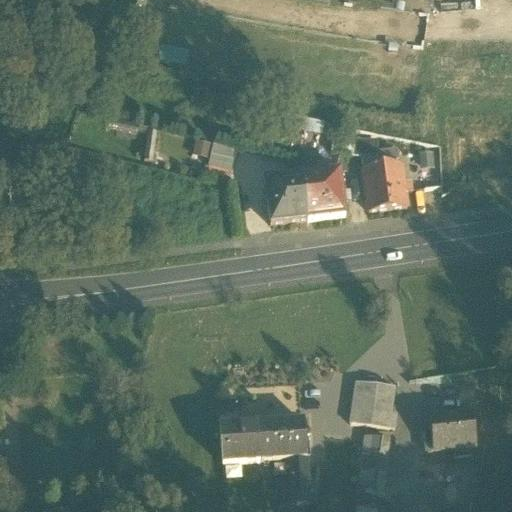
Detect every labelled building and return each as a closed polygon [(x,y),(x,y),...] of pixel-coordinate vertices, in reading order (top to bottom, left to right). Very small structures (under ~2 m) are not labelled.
[(362,144),(342,141),(339,158),(358,161),(377,160),(376,143),(362,144)] [(212,171),(233,176),(238,156),(217,150),(212,171)] [(363,174),(367,217),(405,212),(404,197),(411,197),(410,187),(402,188),(400,170),(363,174)] [(340,176),(301,181),(306,225),(345,220),(343,206),(350,205),(349,196),(342,197),(340,176)] [(270,230),(306,225),(301,181),(266,186),(268,206),(261,207),(262,217),(269,216),(270,230)] [(394,390),(356,385),(349,426),(393,432),(396,416),(391,415),(394,390)] [(428,420),(432,454),(476,449),(472,416),(428,420)] [(259,464),(288,462),(307,460),(304,424),(256,428),(259,464)] [(256,428),(218,431),(221,468),(259,465),(259,464),(256,428)] [(366,511),(379,511),(388,442),(364,439),(355,510),(366,511)] [(310,507),(307,460),(288,462),(289,482),(290,488),(291,508),(310,507)] [(290,488),(275,489),(277,509),(291,508),(290,488)]
